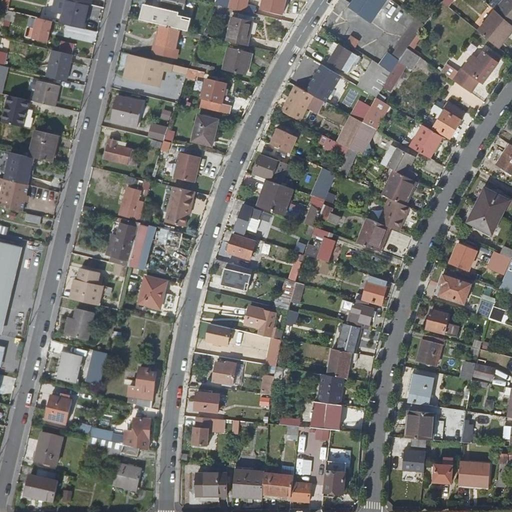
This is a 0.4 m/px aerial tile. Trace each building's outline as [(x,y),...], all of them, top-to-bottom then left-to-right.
[(7,11),(9,0),(2,0),(0,9),(7,11)] [(70,0),(67,0),(63,24),(67,25),(85,29),(90,5),(70,0)] [(162,25),(180,29),(189,31),(192,18),(183,16),(186,3),(172,0),(162,0),(160,8),(144,4),(140,20),(162,25)] [(230,0),(230,8),(248,10),(249,0),(230,0)] [(285,0),(263,0),(262,8),(283,13),(285,0)] [(355,10),(367,18),(379,0),(355,0),(355,1),(359,4),(355,10)] [(372,22),(387,0),(379,0),(367,18),(372,22)] [(505,0),(496,11),(511,25),(511,0),(505,0)] [(498,48),(511,31),(511,25),(496,11),(478,32),(498,48)] [(233,16),(227,40),(248,45),(253,21),(233,16)] [(48,43),(53,22),(38,18),(33,39),(48,43)] [(421,31),(425,25),(418,19),(413,26),(421,31)] [(180,29),(162,25),(157,44),(155,53),(171,57),(173,48),(176,49),(180,29)] [(386,68),(393,72),(400,61),(408,49),(421,31),(413,26),(401,43),(403,44),(386,68)] [(74,52),(76,43),(62,40),(60,49),(74,52)] [(335,55),(331,62),(344,70),(352,58),(356,61),(359,56),(337,42),(331,52),(335,55)] [(230,47),(224,69),(246,75),(251,53),(230,47)] [(421,58),(408,49),(400,61),(412,70),(421,58)] [(499,64),(488,56),(479,49),(464,69),(461,74),(454,82),(471,94),(480,81),(484,84),(499,64)] [(73,54),(54,50),(47,76),(66,80),(73,54)] [(491,52),(488,56),(499,64),(501,60),(491,52)] [(159,86),(164,62),(130,54),(126,71),(145,75),(144,83),(159,86)] [(193,61),(192,67),(208,71),(210,65),(193,61)] [(300,88),(311,94),(313,95),(317,86),(315,85),(319,78),(326,82),(332,72),(316,62),(300,88)] [(3,65),(0,64),(0,77),(6,79),(9,67),(3,65)] [(364,90),(377,97),(383,87),(393,72),(386,68),(381,64),(364,90)] [(442,73),(454,82),(461,74),(448,65),(442,73)] [(124,78),(144,83),(145,75),(126,71),(124,78)] [(400,77),(393,72),(383,87),(391,93),(400,77)] [(207,78),(200,108),(219,113),(227,83),(207,78)] [(315,85),(317,86),(322,89),(326,82),(319,78),(315,85)] [(39,81),(34,101),(54,106),(59,86),(39,81)] [(300,88),(297,86),(283,111),(296,119),(311,94),(300,88)] [(4,122),(23,127),(23,126),(26,115),(30,100),(10,95),(4,122)] [(118,96),(112,121),(137,127),(142,101),(118,96)] [(370,126),(384,102),(377,97),(363,122),(370,126)] [(445,111),(434,129),(451,139),(462,122),(459,121),(463,114),(446,104),(442,110),(445,111)] [(26,115),(23,126),(31,127),(34,117),(26,115)] [(200,115),(192,147),(212,152),(220,120),(200,115)] [(337,142),(350,148),(356,137),(363,122),(351,116),(337,142)] [(370,126),(363,122),(356,137),(369,144),(377,130),(370,126)] [(164,141),(167,131),(168,129),(153,125),(150,138),(164,141)] [(443,138),(424,126),(411,148),(429,159),(443,138)] [(280,128),(273,144),(293,153),(300,138),(280,128)] [(35,157),(53,162),(59,136),(37,130),(30,156),(35,157)] [(175,133),(167,131),(164,141),(173,143),(175,133)] [(345,157),(350,148),(337,142),(323,135),(319,143),(345,157)] [(109,140),(104,160),(141,168),(143,161),(137,160),(139,152),(115,147),(117,142),(109,140)] [(173,143),(164,141),(161,149),(171,152),(174,143),(173,143)] [(511,145),(498,165),(511,174),(511,145)] [(359,153),(350,148),(345,157),(338,174),(347,178),(359,153)] [(392,163),(389,168),(397,172),(414,181),(418,175),(409,170),(415,158),(397,149),(390,162),(392,163)] [(8,180),(28,184),(31,173),(33,165),(35,157),(30,156),(11,152),(5,179),(8,180)] [(200,158),(179,154),(174,179),(195,183),(200,158)] [(255,174),(271,180),(281,184),(289,163),(263,154),(255,174)] [(326,200),(338,174),(325,168),(313,196),(326,200)] [(416,182),(414,181),(397,172),(385,196),(390,198),(405,205),(416,182)] [(151,180),(145,179),(143,187),(147,188),(145,194),(147,195),(151,182),(151,180)] [(8,180),(2,206),(23,211),(26,200),(24,200),(25,195),(27,195),(30,185),(28,184),(8,180)] [(271,180),(261,207),(285,216),(295,189),(281,184),(271,180)] [(196,191),(175,187),(168,223),(187,227),(191,208),(193,209),(196,191)] [(138,199),(140,190),(130,188),(123,214),(133,217),(135,211),(142,213),(146,201),(138,199)] [(486,190),(478,206),(500,217),(510,197),(503,194),(501,198),(486,190)] [(411,207),(405,205),(390,198),(380,223),(390,227),(398,230),(404,216),(406,217),(411,207)] [(323,208),(314,204),(311,212),(320,216),(320,215),(323,208)] [(324,204),(324,206),(323,208),(320,215),(320,216),(339,225),(342,218),(333,214),(335,209),(324,204)] [(245,205),(236,229),(247,233),(248,229),(258,232),(262,220),(260,219),(263,211),(245,205)] [(500,217),(478,206),(470,223),(485,230),(483,235),(489,238),(500,217)] [(320,216),(311,212),(306,224),(315,227),(320,216)] [(27,214),(26,220),(40,223),(42,217),(27,214)] [(390,227),(380,223),(369,218),(358,243),(380,251),(390,227)] [(130,266),(139,268),(149,226),(139,224),(137,230),(133,248),(128,265),(130,266)] [(0,225),(0,232),(8,234),(9,228),(0,225)] [(128,265),(133,248),(137,230),(120,226),(116,241),(111,240),(108,255),(113,256),(111,261),(117,263),(128,265)] [(149,226),(139,268),(144,269),(154,227),(149,226)] [(330,233),(316,228),(308,254),(330,261),(336,242),(329,239),(330,233)] [(184,232),(170,229),(167,244),(181,247),(184,232)] [(235,234),(229,250),(252,258),(257,242),(235,234)] [(0,316),(11,271),(17,246),(0,242),(0,316)] [(459,243),(450,264),(469,272),(477,251),(459,243)] [(511,259),(511,258),(511,249),(501,245),(498,253),(511,259)] [(23,248),(17,246),(11,271),(17,272),(23,248)] [(498,253),(497,252),(494,259),(508,266),(511,259),(498,253)] [(257,270),(229,262),(224,285),(246,290),(250,274),(255,276),(257,270)] [(128,265),(117,263),(115,274),(126,277),(128,265)] [(79,280),(74,299),(93,304),(101,272),(81,268),(79,280)] [(17,272),(11,271),(0,316),(0,318),(6,320),(17,272)] [(444,275),(437,295),(465,306),(472,285),(444,275)] [(389,282),(371,276),(364,300),(382,305),(389,282)] [(140,303),(147,305),(161,308),(165,292),(168,282),(147,277),(140,303)] [(297,282),(292,280),(287,279),(283,294),(279,293),(276,306),(290,310),(292,302),(297,282)] [(305,284),(297,282),(292,302),(299,304),(305,284)] [(161,308),(147,305),(147,307),(164,311),(168,293),(165,292),(161,308)] [(369,330),(376,305),(358,300),(356,304),(354,303),(347,324),(362,328),(369,330)] [(477,315),(489,319),(495,304),(482,300),(477,315)] [(260,334),(270,336),(275,313),(251,307),(248,320),(259,323),(258,326),(262,327),(260,334)] [(77,309),(71,335),(89,339),(95,313),(77,309)] [(432,311),(428,329),(444,334),(458,337),(462,325),(449,322),(450,316),(432,311)] [(298,315),(295,330),(310,333),(313,318),(298,315)] [(232,328),(211,323),(207,340),(228,345),(232,328)] [(362,328),(347,324),(343,323),(338,349),(357,354),(362,328)] [(115,330),(114,336),(126,339),(127,333),(115,330)] [(234,330),(232,345),(237,345),(238,339),(264,342),(265,335),(242,332),(242,331),(234,330)] [(445,340),(425,335),(418,361),(437,366),(441,346),(444,347),(445,340)] [(278,365),(281,338),(271,337),(268,364),(278,365)] [(474,348),(480,349),(483,340),(476,338),(474,348)] [(357,354),(338,349),(334,349),(329,375),(345,378),(348,378),(351,362),(357,363),(359,354),(357,354)] [(108,356),(108,353),(95,350),(88,379),(102,382),(108,356)] [(62,351),(55,377),(76,382),(83,356),(62,351)] [(478,361),(475,378),(494,382),(497,369),(486,367),(487,363),(478,361)] [(218,362),(215,381),(235,384),(238,366),(227,364),(218,362)] [(455,377),(472,380),(475,365),(459,362),(455,377)] [(284,367),(278,366),(276,377),(275,381),(282,382),(284,367)] [(140,397),(138,404),(153,408),(157,372),(147,371),(147,368),(141,367),(138,386),(131,385),(130,396),(140,397)] [(345,378),(329,375),(324,374),(319,402),(341,405),(345,378)] [(415,375),(410,404),(430,406),(435,379),(415,375)] [(263,394),(273,395),(275,381),(276,377),(266,376),(263,394)] [(488,383),(473,380),(471,390),(469,400),(469,401),(479,403),(481,397),(480,397),(482,387),(487,388),(488,383)] [(199,392),(197,410),(220,413),(222,395),(199,392)] [(53,395),(47,419),(67,424),(73,399),(53,395)] [(312,428),(332,429),(338,430),(341,405),(319,402),(315,401),(312,428)] [(471,403),(471,411),(477,412),(479,405),(471,403)] [(413,438),(428,440),(433,440),(436,413),(410,411),(408,438),(413,438)] [(196,427),(195,427),(193,445),(208,446),(210,428),(211,418),(197,417),(196,427)] [(109,440),(123,443),(140,447),(149,449),(152,419),(134,418),(134,421),(133,430),(130,429),(127,429),(126,436),(111,433),(109,440)] [(211,418),(210,428),(222,429),(223,419),(211,418)] [(301,427),(292,426),(291,435),(300,435),(301,427)] [(464,431),(462,443),(475,444),(476,435),(471,435),(472,427),(465,426),(464,431)] [(95,429),(94,437),(109,440),(111,433),(95,429)] [(43,430),(36,460),(57,465),(64,436),(43,430)] [(455,442),(462,443),(464,431),(456,430),(455,442)] [(94,437),(90,436),(88,444),(121,452),(123,443),(109,440),(94,437)] [(412,445),(427,447),(428,440),(413,438),(412,445)] [(121,452),(121,454),(137,457),(140,447),(123,443),(121,452)] [(511,450),(502,449),(497,486),(506,488),(509,464),(511,463),(511,450)] [(404,470),(425,472),(427,452),(406,450),(404,470)] [(327,471),(325,492),(344,494),(347,473),(348,464),(328,461),(327,471)] [(460,471),(459,484),(489,486),(490,464),(461,462),(460,471)] [(119,463),(114,484),(138,490),(143,468),(119,463)] [(436,465),(435,482),(452,482),(453,466),(436,465)] [(266,472),(264,493),(280,495),(293,497),(295,485),(296,468),(285,466),(283,475),(266,472)] [(237,469),(235,492),(252,494),(253,497),(264,497),(264,493),(266,472),(266,471),(237,469)] [(31,473),(26,495),(55,501),(60,479),(31,473)] [(197,474),(197,496),(227,496),(227,474),(197,474)] [(295,485),(293,497),(293,500),(311,502),(313,487),(295,485)]
